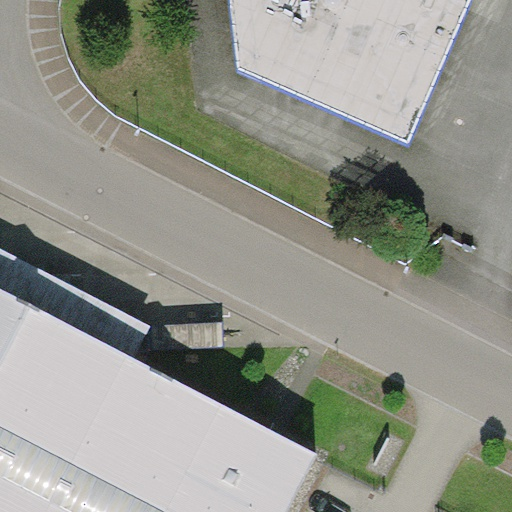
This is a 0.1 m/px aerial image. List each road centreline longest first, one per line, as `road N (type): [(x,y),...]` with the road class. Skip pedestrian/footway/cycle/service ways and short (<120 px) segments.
road 1 (residential): [(0,118),(511,380)]
road 2 (unknown): [(479,365),(398,511)]
